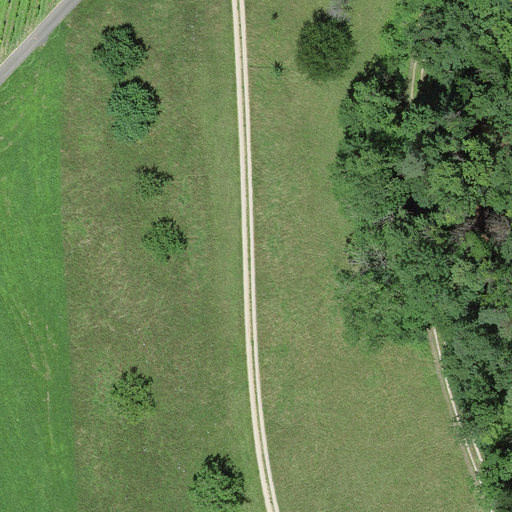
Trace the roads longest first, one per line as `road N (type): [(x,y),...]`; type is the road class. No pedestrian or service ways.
road 1 (track): [(437,0),(415,110),(438,340),(494,511)]
road 2 (track): [(269,511),(251,340),(236,0)]
